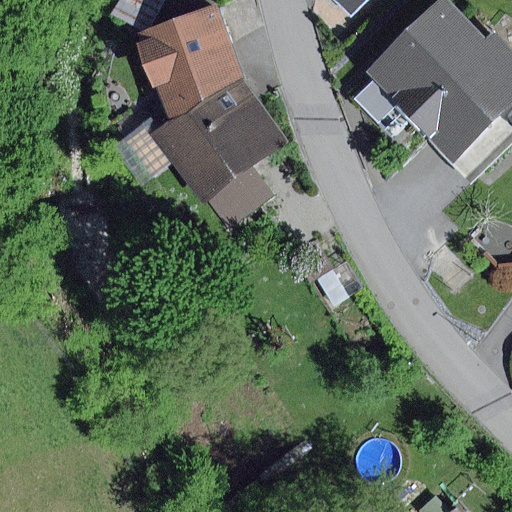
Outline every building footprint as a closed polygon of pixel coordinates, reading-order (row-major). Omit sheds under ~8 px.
[(126,0),(118,18),(151,34),(158,32),(173,0),(126,0)] [(368,0),(329,0),(328,1),(348,21),(368,0)] [(479,41),(440,0),(437,0),(359,72),(466,188),(511,145),(511,56),(489,32),(479,41)] [(151,34),(148,35),(182,122),(161,137),(232,232),(280,197),(266,176),(298,145),(252,84),(257,81),(227,7),(158,32),(151,34)] [(322,240),(297,254),(314,284),(339,270),(322,240)]
